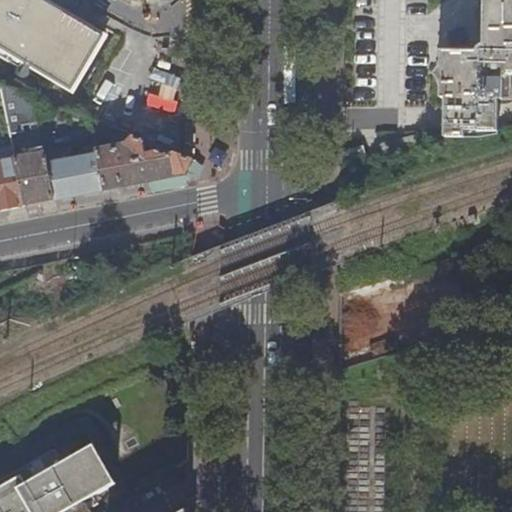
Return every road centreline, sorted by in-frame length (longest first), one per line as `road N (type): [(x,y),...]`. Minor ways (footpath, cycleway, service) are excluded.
road 1 (primary): [(262,511),(269,190)]
road 2 (residential): [(0,240),(269,190)]
road 3 (primary): [(269,190),(270,17)]
road 4 (unclassified): [(270,17),(114,0)]
